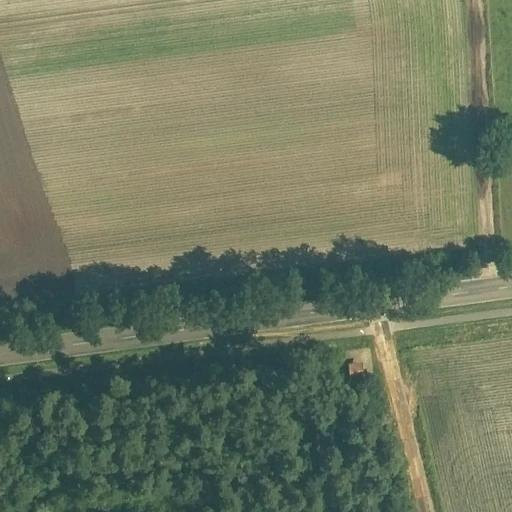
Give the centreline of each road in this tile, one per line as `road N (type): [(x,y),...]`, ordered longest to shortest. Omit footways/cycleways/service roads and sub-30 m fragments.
road 1 (tertiary): [(0,358),(511,289)]
road 2 (track): [(511,279),(477,0)]
road 3 (track): [(424,511),(376,305)]
